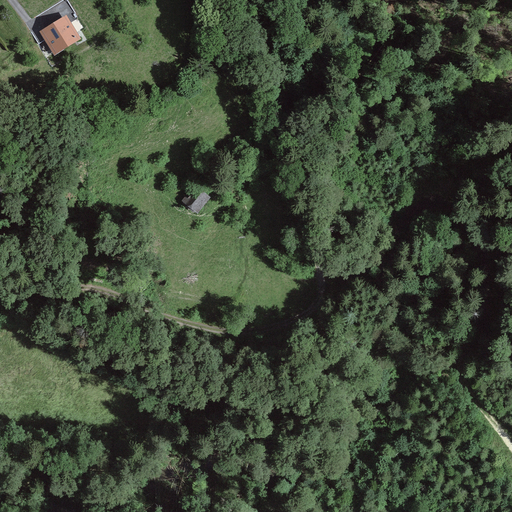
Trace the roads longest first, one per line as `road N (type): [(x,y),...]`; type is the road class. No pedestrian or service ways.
road 1 (track): [(0,291),(96,288),(229,332),(273,328),(321,304),(300,137),(248,0)]
road 2 (track): [(321,304),(416,207),(444,202),(475,238),(491,278),(462,359),(465,384),(511,437)]
